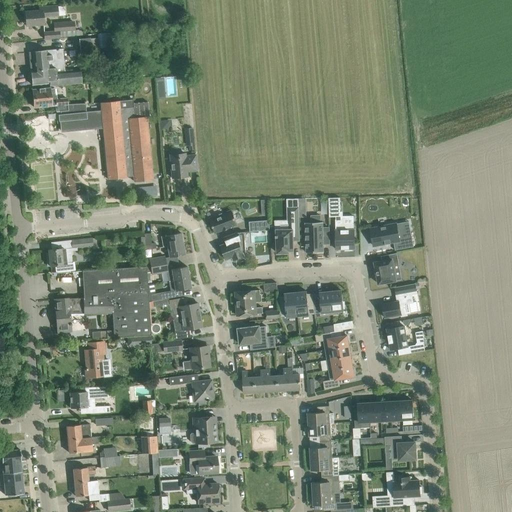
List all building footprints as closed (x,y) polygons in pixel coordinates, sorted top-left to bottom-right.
[(39,11),(25,12),(26,25),(43,24),(43,17),(58,15),(57,6),(39,7),(39,11)] [(54,31),(43,32),(44,39),(60,38),(59,37),(79,36),(78,30),(74,30),(73,22),(53,24),(54,31)] [(89,39),(89,38),(79,39),(80,52),(91,51),(90,48),(98,48),(99,48),(108,48),(107,33),(97,34),(98,38),(89,39)] [(29,52),(30,71),(48,69),(64,67),(62,49),(46,50),(32,51),(32,52),(29,52)] [(48,69),(30,71),(32,85),(49,83),(49,86),(82,83),(80,70),(64,71),(63,67),(64,67),(48,69)] [(157,99),(165,99),(163,78),(155,78),(157,99)] [(50,88),(32,90),(34,107),(55,105),(56,111),(60,111),(68,110),(67,104),(67,98),(56,99),(56,95),(54,96),(54,89),(50,89),(50,88)] [(67,104),(68,110),(60,111),(60,114),(58,115),(58,121),(61,121),(62,131),(77,129),(77,131),(94,129),(94,127),(103,127),(108,180),(126,178),(126,175),(130,174),(130,177),(134,176),(134,182),(152,180),(146,117),(149,116),(148,102),(133,103),(133,100),(100,103),(101,110),(86,112),(85,103),(67,104)] [(194,145),(192,128),(184,129),(186,142),(188,142),(188,146),(194,145)] [(170,155),(172,178),(187,177),(186,170),(189,170),(189,171),(196,171),(195,161),(195,155),(185,156),(185,153),(170,155)] [(340,197),(329,198),(329,217),(330,217),(330,216),(335,216),(335,217),(341,217),(340,197)] [(288,251),(293,250),(292,236),(300,236),(299,199),(288,199),(288,227),(280,228),(280,230),(275,230),(276,237),(277,237),(277,253),(288,253),(288,251)] [(210,220),(215,233),(222,230),(223,231),(231,228),(230,227),(237,225),(233,212),(223,215),(222,213),(215,216),(216,218),(210,220)] [(305,223),(306,252),(324,252),(323,244),(330,244),(329,227),(323,228),(323,222),(320,222),(320,215),(311,216),(311,223),(305,223)] [(336,249),(345,249),(345,251),(352,250),(352,249),(355,249),(354,223),(344,224),(343,219),(335,219),(336,249)] [(249,222),(250,232),(269,230),(269,220),(249,222)] [(385,244),(391,243),(399,241),(396,224),(370,229),(374,246),(385,244)] [(221,250),(223,256),(224,256),(226,260),(232,257),(234,260),(244,256),(243,253),(245,252),(245,253),(246,253),(244,232),(235,233),(229,235),(231,242),(221,246),(222,250),(221,250)] [(163,247),(167,246),(183,243),(181,233),(161,236),(163,247)] [(92,247),(96,247),(95,238),(71,240),(72,248),(92,246),(92,247)] [(64,249),(72,248),(71,240),(51,243),(51,250),(48,250),(49,266),(54,265),(55,272),(75,271),(74,263),(66,264),(64,249)] [(183,243),(167,246),(169,257),(185,254),(183,243)] [(397,253),(381,256),(382,261),(374,262),(378,284),(396,281),(392,261),(398,260),(397,253)] [(166,264),(165,256),(146,260),(146,266),(146,267),(150,267),(166,264)] [(161,273),(167,272),(167,271),(167,270),(166,264),(150,267),(151,274),(161,273)] [(151,335),(148,302),(148,295),(146,267),(146,266),(82,271),(83,298),(68,298),(58,299),(59,311),(55,312),(57,333),(71,331),(69,311),(83,311),(83,314),(112,313),(113,330),(94,332),(94,339),(107,338),(116,337),(127,337),(131,336),(151,335)] [(163,282),(169,281),(189,277),(187,266),(167,270),(167,271),(167,272),(161,273),(163,282)] [(189,277),(169,281),(171,292),(191,288),(189,277)] [(264,284),(264,292),(277,291),(277,283),(264,284)] [(397,301),(382,304),(385,318),(401,315),(401,317),(408,315),(407,313),(411,313),(409,303),(413,302),(412,294),(417,293),(415,284),(395,287),(397,301)] [(235,292),(236,304),(256,302),(262,302),(261,294),(260,294),(260,290),(255,290),(235,292)] [(332,291),(330,291),(333,315),(339,314),(339,311),(344,311),(343,308),(343,302),(342,294),(341,290),(336,291),(335,291),(332,291)] [(309,315),(315,314),(314,299),(314,296),(307,297),(306,294),(307,294),(306,291),(300,292),(297,292),(295,292),(298,316),(309,315)] [(315,314),(315,318),(333,315),(330,291),(329,291),(329,292),(326,292),(319,292),(320,295),(320,298),(314,299),(315,314)] [(152,301),(168,298),(167,292),(148,295),(148,302),(152,301)] [(286,317),(298,316),(295,292),(294,292),(290,293),(284,293),(285,296),(285,299),(279,300),(280,317),(286,317)] [(179,312),(180,318),(180,319),(200,315),(198,303),(184,306),(183,298),(173,300),(168,300),(170,309),(172,308),(173,313),(179,312)] [(256,302),(236,304),(237,316),(257,314),(263,313),(262,307),(256,308),(256,302)] [(266,311),(266,319),(280,318),(280,310),(266,311)] [(180,319),(180,318),(172,319),(174,331),(175,339),(190,337),(188,329),(202,327),(200,315),(180,319)] [(353,321),(334,324),(335,331),(354,328),(354,327),(353,327),(352,322),(353,321)] [(391,326),(391,328),(387,329),(390,350),(406,347),(408,347),(404,326),(399,327),(399,324),(391,326)] [(238,335),(239,335),(240,344),(250,343),(251,350),(269,348),(266,326),(259,327),(259,326),(238,329),(238,330),(237,330),(238,335)] [(408,347),(406,347),(408,354),(425,351),(423,331),(416,333),(418,342),(415,345),(408,347)] [(323,341),(325,350),(349,346),(347,335),(331,338),(330,332),(315,335),(316,342),(323,341)] [(151,335),(131,336),(131,346),(151,345),(151,335)] [(109,361),(103,362),(101,349),(104,349),(104,341),(88,343),(89,350),(85,350),(87,368),(85,368),(86,378),(111,375),(109,361)] [(164,351),(164,352),(181,350),(180,341),(163,343),(164,351)] [(210,367),(207,346),(189,348),(191,360),(183,361),(184,370),(192,369),(210,367)] [(325,350),(327,360),(351,356),(349,346),(325,350)] [(308,361),(307,353),(300,354),(304,361),(308,361)] [(327,360),(328,370),(352,366),(351,356),(327,360)] [(352,366),(328,370),(330,380),(323,381),(324,384),(325,390),(340,386),(339,384),(338,379),(354,376),(352,366)] [(277,375),(278,391),(289,390),(288,368),(284,368),(283,369),(284,375),(277,375)] [(293,374),(293,368),(288,368),(289,390),(301,389),(300,377),(300,374),(293,374)] [(270,369),(265,370),(267,392),(278,391),(277,375),(270,376),(270,369)] [(261,376),(254,377),(255,392),(267,392),(265,370),(260,370),(261,376)] [(255,392),(254,377),(248,377),(247,371),(242,371),(244,393),(255,392)] [(169,377),(170,385),(187,383),(186,375),(169,377)] [(207,401),(209,401),(209,400),(214,400),(211,380),(191,382),(194,402),(198,402),(198,405),(205,404),(205,401),(207,401)] [(85,392),(69,392),(70,408),(81,408),(87,407),(90,407),(95,407),(94,398),(109,397),(108,386),(85,387),(85,392)] [(155,400),(142,401),(144,414),(151,413),(155,413),(155,400)] [(413,400),(401,401),(402,419),(413,419),(413,401),(413,400)] [(401,401),(390,402),(392,420),(402,419),(401,401)] [(380,402),(369,403),(370,421),(381,421),(380,402)] [(390,402),(380,402),(381,421),(392,420),(390,402)] [(358,410),(354,410),(355,428),(370,427),(369,421),(368,403),(357,404),(358,404),(358,406),(358,410)] [(308,425),(311,424),(330,423),(334,423),(333,413),(330,414),(329,406),(317,407),(318,413),(308,413),(308,421),(308,425)] [(211,424),(211,417),(205,417),(192,418),(193,430),(194,430),(194,433),(191,433),(189,435),(190,442),(191,443),(195,443),(195,444),(217,442),(216,431),(215,431),(214,423),(211,424)] [(165,421),(158,422),(159,435),(171,434),(170,425),(165,425),(165,421)] [(331,441),(330,423),(311,424),(308,425),(309,436),(319,435),(319,441),(331,441)] [(66,426),(68,440),(90,437),(89,424),(66,426)] [(142,454),(151,453),(157,453),(156,436),(140,436),(142,454)] [(391,444),(392,460),(416,459),(415,442),(402,443),(402,436),(385,437),(385,444),(391,444)] [(90,437),(68,440),(69,453),(79,452),(82,452),(92,451),(92,444),(98,443),(97,437),(90,437)] [(311,459),(313,459),(332,458),(331,441),(319,441),(320,447),(310,448),(310,456),(311,459)] [(1,462),(20,460),(19,449),(0,451),(1,462)] [(188,452),(189,464),(190,464),(191,473),(192,474),(194,474),(194,478),(204,477),(204,474),(218,473),(217,471),(219,469),(219,465),(217,464),(216,457),(204,457),(203,450),(188,452)] [(160,462),(164,462),(168,460),(167,451),(159,452),(160,462)] [(123,455),(99,458),(100,467),(120,465),(120,460),(124,460),(123,455)] [(321,470),(322,476),(333,475),(332,458),(313,459),(311,459),(311,471),(321,470)] [(1,462),(0,462),(0,473),(21,471),(20,462),(20,461),(21,461),(20,460),(1,462)] [(73,469),(74,482),(88,481),(87,474),(95,473),(95,467),(87,467),(73,469)] [(21,471),(0,473),(0,484),(4,484),(22,482),(21,471)] [(339,475),(333,475),(322,476),(322,482),(312,483),(313,494),(315,494),(335,493),(340,492),(339,475)] [(185,479),(186,494),(197,493),(198,503),(219,502),(218,493),(220,492),(220,485),(218,484),(205,484),(204,477),(194,478),(185,479)] [(410,477),(394,478),(394,482),(393,482),(394,496),(390,496),(390,495),(373,497),(373,508),(376,508),(382,507),(386,507),(393,507),(416,505),(416,504),(415,504),(414,496),(420,496),(420,494),(422,494),(422,487),(420,487),(419,480),(410,481),(410,477)] [(99,500),(99,502),(107,501),(109,501),(108,494),(99,495),(97,480),(88,481),(74,482),(75,496),(88,495),(89,501),(99,500)] [(4,484),(5,495),(23,493),(22,482),(4,484)] [(334,510),(336,510),(335,493),(315,494),(313,494),(313,505),(323,505),(324,511),(331,510),(334,510)] [(124,509),(123,500),(109,501),(107,501),(108,511),(124,509)]
